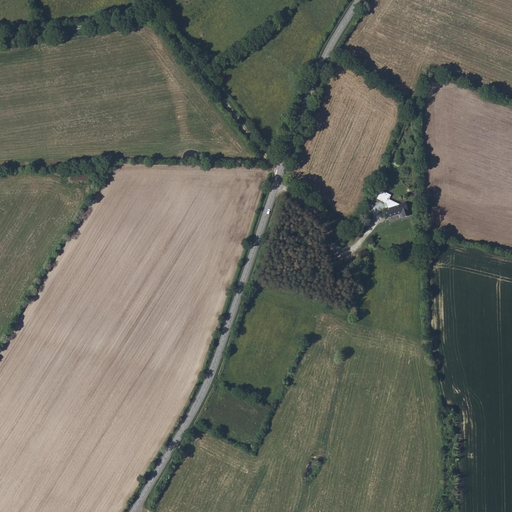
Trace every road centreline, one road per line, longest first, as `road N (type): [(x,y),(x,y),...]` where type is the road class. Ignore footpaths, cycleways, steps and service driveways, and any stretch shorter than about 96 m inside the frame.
road 1 (tertiary): [(134,511),(211,376),(316,74),(359,0)]
road 2 (track): [(280,176),(154,14)]
road 3 (track): [(154,14),(0,39)]
